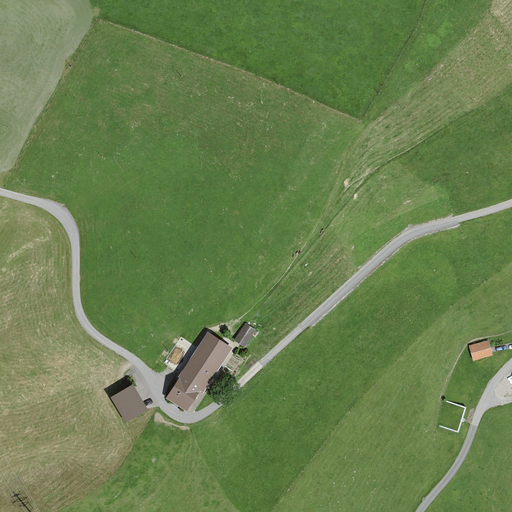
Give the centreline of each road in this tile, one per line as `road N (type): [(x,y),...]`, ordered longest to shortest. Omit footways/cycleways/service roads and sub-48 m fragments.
road 1 (residential): [(0,192),(56,210),(74,230),(83,322),(136,362),(174,416),(191,420),(399,242),(511,203)]
road 2 (residential): [(511,365),(481,405),(453,471),(419,511)]
